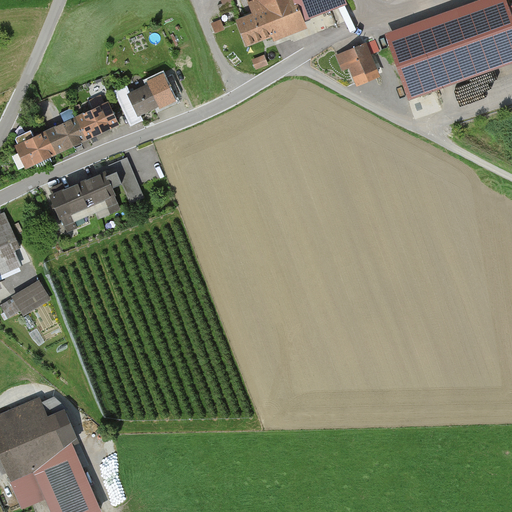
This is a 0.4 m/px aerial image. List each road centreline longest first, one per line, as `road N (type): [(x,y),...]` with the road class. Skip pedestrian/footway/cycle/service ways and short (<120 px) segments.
road 1 (residential): [(0,198),(246,91)]
road 2 (track): [(293,62),(511,176)]
road 3 (unclassified): [(60,0),(0,136)]
